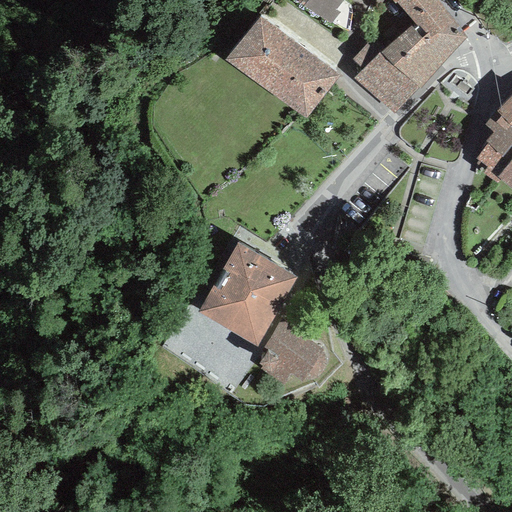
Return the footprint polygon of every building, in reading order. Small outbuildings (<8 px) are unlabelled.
[(341,28),(349,31),(352,11),(350,5),(343,1),(344,0),(295,0),(330,24),(332,22),(341,28)] [(455,22),(437,0),(399,0),(396,2),(417,26),(426,35),(428,33),(431,37),(455,22)] [(339,76),(260,17),(225,60),(305,117),(339,76)] [(466,38),(455,22),(431,37),(428,33),(426,35),(417,26),(414,29),(411,26),(380,53),(418,87),(466,38)] [(353,78),(394,113),(418,87),(380,53),(368,43),(352,59),(362,69),(353,78)] [(511,95),(496,112),(501,116),(511,126),(511,95)] [(508,164),(511,158),(511,126),(501,116),(495,123),(489,118),(484,125),(493,133),(485,141),(487,143),(508,164)] [(482,173),(497,182),(500,180),(497,177),(508,164),(487,143),(476,158),(478,161),(476,164),(484,170),(482,173)] [(511,189),(511,158),(508,164),(497,177),(500,180),(511,189)] [(296,278),(237,243),(198,313),(257,346),(296,278)] [(283,385),(291,374),(301,382),(310,380),(316,377),(322,372),(326,365),(325,359),(322,353),(305,339),(311,331),(283,314),(263,348),(267,350),(258,364),(262,366),(260,369),(283,385)]
